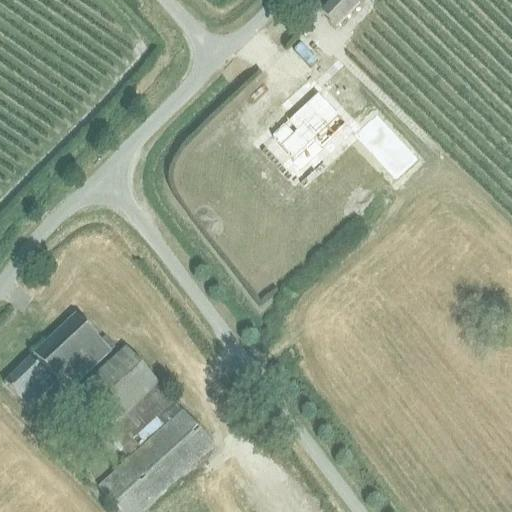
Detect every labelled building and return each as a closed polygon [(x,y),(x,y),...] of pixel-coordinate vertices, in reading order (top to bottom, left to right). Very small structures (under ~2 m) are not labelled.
[(356,0),(333,0),(321,13),(336,28),(360,4),(356,0)] [(346,125),(317,94),(270,138),(293,162),(314,142),(321,149),(346,125)] [(111,355),(76,318),(34,357),(68,394),(111,355)] [(125,458),(95,485),(120,511),(143,511),(214,448),(126,351),(72,400),(125,458)] [(31,362),(4,386),(28,413),(55,388),(31,362)]
